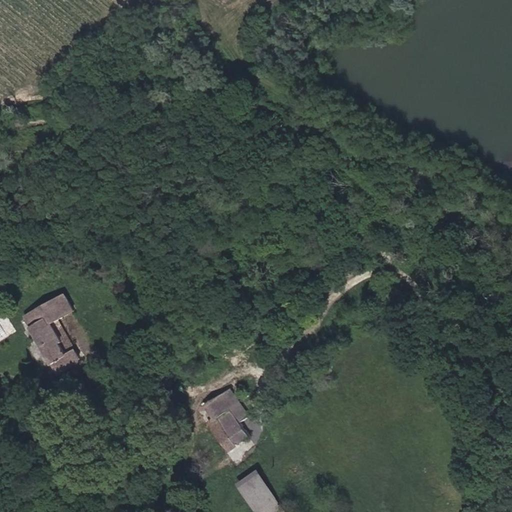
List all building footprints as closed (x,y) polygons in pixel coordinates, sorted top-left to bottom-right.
[(89,306),(86,302),(73,278),(32,302),(47,329),(65,358),(86,347),(80,337),(78,338),(70,323),(91,310),(89,306)] [(121,314),(129,328),(159,312),(151,298),(121,314)] [(213,418),(210,420),(228,451),(252,437),(242,421),(250,416),(234,387),(205,404),(213,418)] [(202,439),(210,432),(187,407),(165,429),(175,440),(170,444),(194,469),(215,455),(202,439)] [(257,511),(281,511),(285,509),(261,468),(239,481),(257,511)] [(241,511),(251,511),(231,489),(225,494),(241,511)] [(221,511),(241,511),(225,494),(214,504),(221,511)]
